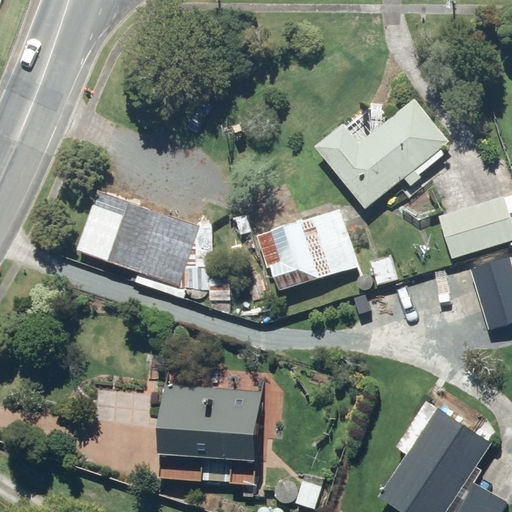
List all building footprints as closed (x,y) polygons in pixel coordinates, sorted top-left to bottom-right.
[(347,124),(319,147),(369,210),(407,179),(414,187),(406,193),(410,199),(439,176),(433,169),(423,177),(422,176),(448,155),(444,150),(453,142),(419,99),(363,144),(347,124)] [(101,191),(80,252),(182,287),(204,227),(101,191)] [(508,197),(442,217),(455,260),(511,242),(511,197),(508,198),(508,197)] [(277,268),(283,292),(362,268),(344,210),(261,236),(271,270),(277,268)] [(394,256),(373,262),(380,287),(402,281),(394,256)] [(511,324),(511,257),(473,269),(492,331),(511,324)] [(261,461),(265,392),(169,386),(165,456),(261,461)] [(479,470),(496,444),(442,408),(382,497),(404,511),(505,511),(511,502),(478,484),(485,474),(479,470)] [(313,498),(315,485),(277,482),(275,502),(313,506),(313,498)]
